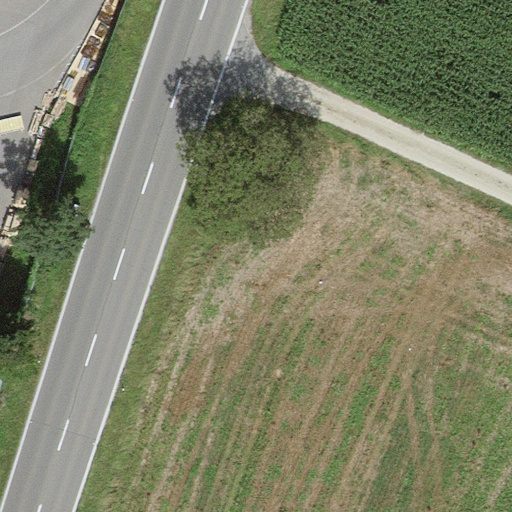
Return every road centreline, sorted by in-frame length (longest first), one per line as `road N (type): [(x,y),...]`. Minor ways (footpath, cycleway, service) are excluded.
road 1 (primary): [(46,511),(212,0)]
road 2 (track): [(511,179),(200,37)]
